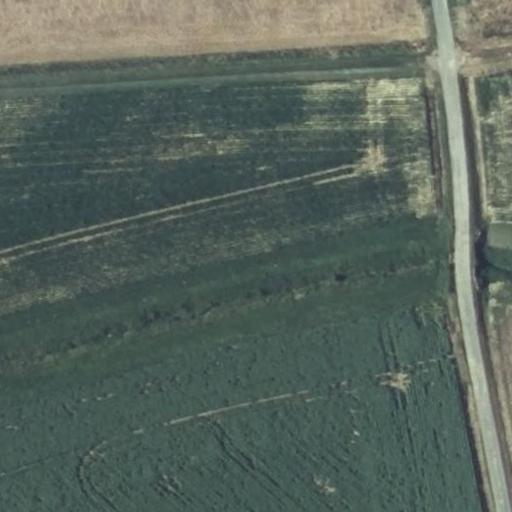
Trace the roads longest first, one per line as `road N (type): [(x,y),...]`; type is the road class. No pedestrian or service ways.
road 1 (unclassified): [(503,511),(460,272),(463,234),(436,0)]
road 2 (track): [(0,80),(511,43)]
